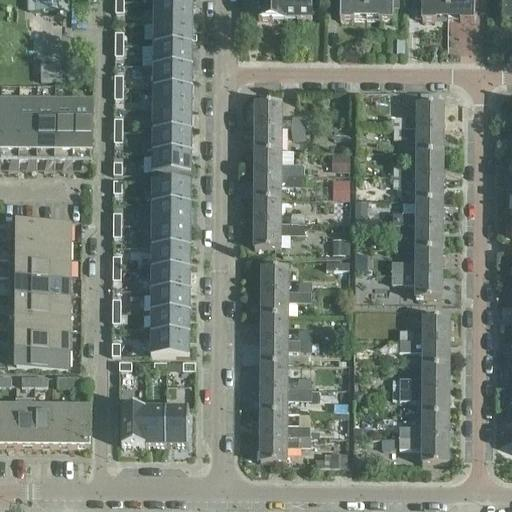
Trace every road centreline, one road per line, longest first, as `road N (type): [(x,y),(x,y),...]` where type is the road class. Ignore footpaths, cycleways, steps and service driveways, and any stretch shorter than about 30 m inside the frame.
road 1 (residential): [(222,75),(217,493)]
road 2 (residential): [(479,497),(482,80)]
road 3 (residential): [(479,497),(217,493)]
road 4 (residential): [(482,80),(222,75)]
road 5 (residential): [(217,493),(0,490)]
